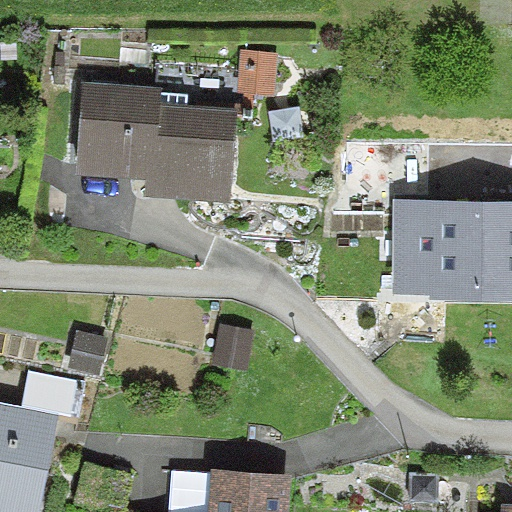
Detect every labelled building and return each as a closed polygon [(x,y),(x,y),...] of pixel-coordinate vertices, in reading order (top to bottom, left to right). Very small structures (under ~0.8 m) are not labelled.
[(237,75),(255,76),(257,58),(271,59),(271,58),(239,55),(237,75)] [(81,90),(75,171),(145,176),(143,191),(178,194),(179,178),(225,182),(230,116),(182,113),(183,98),(81,90)] [(436,296),(511,295),(511,205),(397,206),(397,288),(436,288),(436,296)] [(213,354),(245,360),(248,334),(216,328),(213,354)] [(69,368),(93,373),(100,344),(76,339),(69,368)] [(0,511),(31,511),(49,421),(73,426),(80,386),(23,375),(16,415),(0,411),(0,511)] [(277,511),(280,482),(168,473),(165,511),(277,511)]
